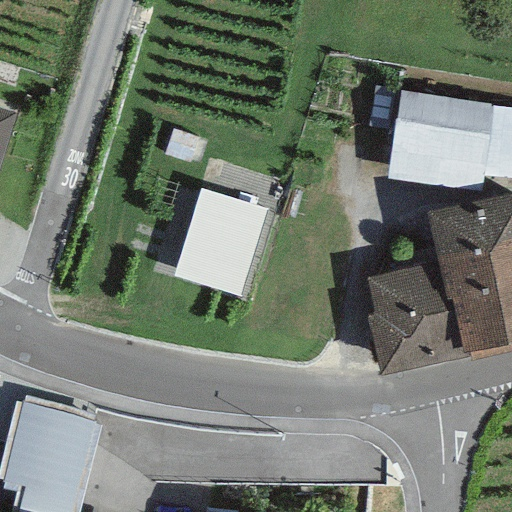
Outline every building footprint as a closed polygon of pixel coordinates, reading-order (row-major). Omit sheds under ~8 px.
[(511,93),(405,79),(394,155),(511,171),(511,93)] [(0,152),(15,103),(0,98),(0,152)] [(180,264),(249,283),(274,195),(205,176),(180,264)] [(511,185),(427,204),(438,257),(445,288),(451,287),(462,339),(468,338),(469,344),(511,335),(511,185)] [(445,288),(438,257),(366,273),(373,306),(364,307),(378,366),(469,344),(468,338),(462,339),(451,287),(445,288)] [(82,493),(105,406),(25,384),(2,471),(82,493)] [(65,511),(9,498),(5,511),(65,511)]
